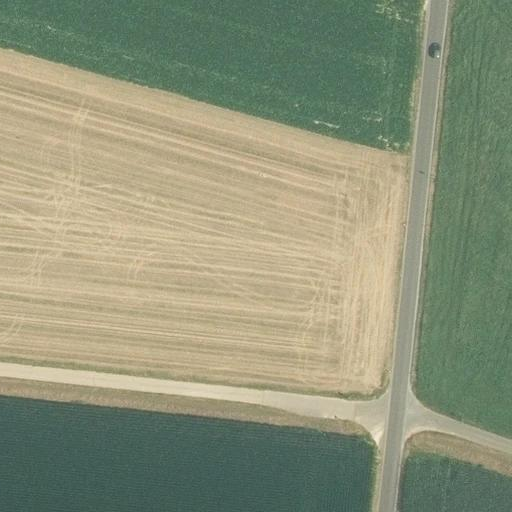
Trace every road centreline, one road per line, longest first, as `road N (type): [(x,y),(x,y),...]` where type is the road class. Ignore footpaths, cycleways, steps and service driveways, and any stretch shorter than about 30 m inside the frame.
road 1 (track): [(0,381),(431,426),(511,454)]
road 2 (unclassified): [(439,0),(386,511)]
